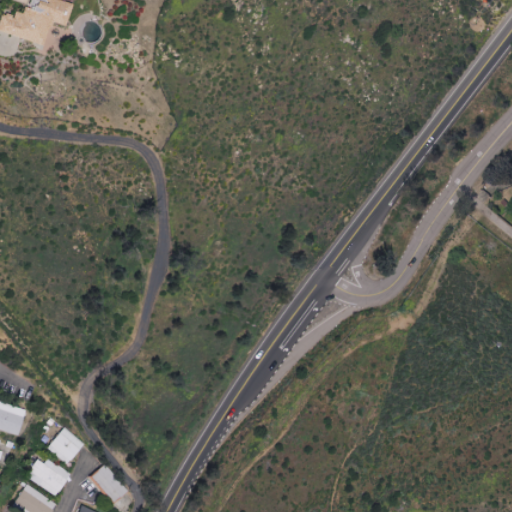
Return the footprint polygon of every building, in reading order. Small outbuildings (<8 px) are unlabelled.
[(0,36),(34,45),(40,22),(56,27),(61,4),(45,0),(22,0),(19,13),(5,10),(4,17),(0,16),(0,36)] [(0,431),(14,436),(23,410),(0,401),(0,431)] [(46,447),(64,465),(83,445),(64,427),(46,447)] [(25,477),(54,496),(69,474),(47,459),(43,464),(37,460),(25,477)] [(123,493),(103,465),(88,475),(108,504),(123,493)]
